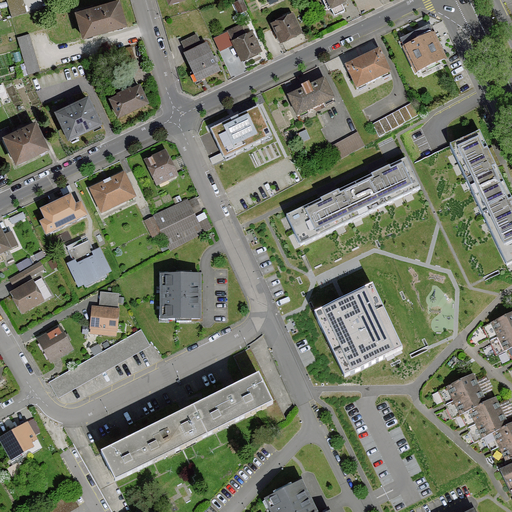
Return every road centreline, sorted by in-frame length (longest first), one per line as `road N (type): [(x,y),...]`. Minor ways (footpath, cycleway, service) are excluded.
road 1 (unclassified): [(423,0),(177,118)]
road 2 (residential): [(34,394),(55,411),(86,414),(261,319)]
road 3 (residential): [(231,511),(314,425),(261,319)]
road 4 (residential): [(261,319),(177,118)]
road 5 (unclassified): [(177,118),(0,202)]
road 6 (residential): [(138,0),(177,118)]
